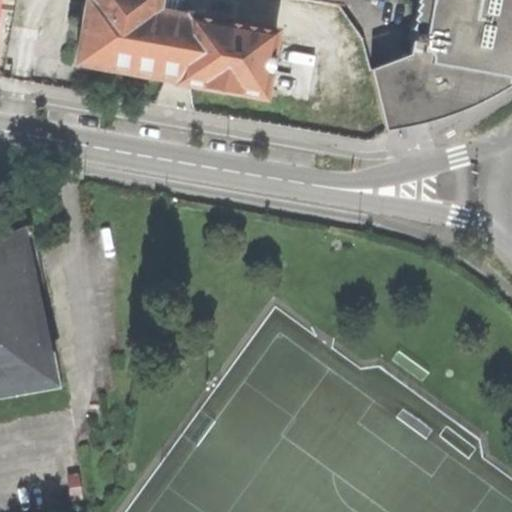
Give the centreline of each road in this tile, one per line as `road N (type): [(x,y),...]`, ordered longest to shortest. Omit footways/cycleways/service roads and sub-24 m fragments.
road 1 (secondary): [(293,179),(0,130)]
road 2 (secondary): [(293,179),(511,239)]
road 3 (secondary): [(511,143),(385,175),(293,179)]
